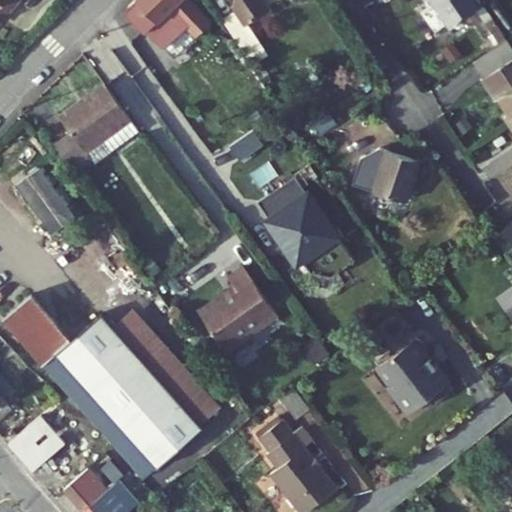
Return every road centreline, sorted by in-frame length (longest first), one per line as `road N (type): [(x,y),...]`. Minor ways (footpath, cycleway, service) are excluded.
road 1 (residential): [(346,0),(472,184)]
road 2 (residential): [(0,101),(99,0)]
